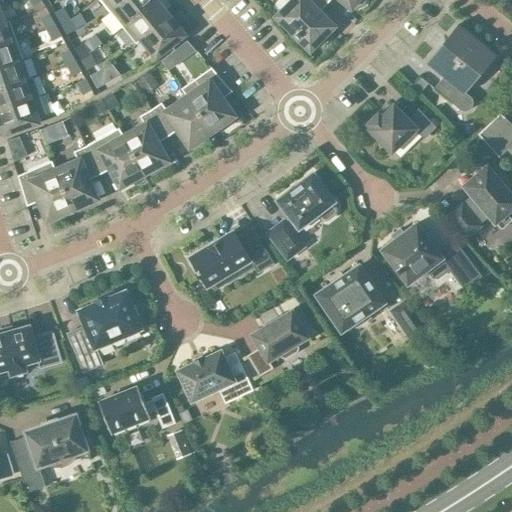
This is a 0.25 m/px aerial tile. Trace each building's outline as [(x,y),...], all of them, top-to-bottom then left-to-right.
[(99,0),(109,12),(124,0),(99,0)] [(122,28),(155,1),(154,0),(124,0),(109,12),(122,28)] [(320,39),(331,28),(332,26),(318,12),(327,4),(322,0),(291,0),(292,1),(278,15),(296,33),(295,35),(303,43),(302,45),(309,52),(321,40),(320,39)] [(322,0),(327,4),(329,0),(342,0),(345,3),(344,4),(351,10),(358,0),(322,0)] [(134,43),(168,16),(155,1),(122,28),(134,43)] [(0,25),(10,22),(9,21),(2,23),(0,16),(0,5),(3,4),(3,3),(0,4),(0,25)] [(60,24),(69,19),(63,8),(54,12),(60,24)] [(46,30),(55,25),(49,14),(40,19),(46,30)] [(168,16),(134,43),(135,44),(141,40),(154,55),(156,54),(158,56),(181,37),(179,34),(181,33),(168,16)] [(69,19),(60,24),(67,35),(75,30),(69,19)] [(0,46),(16,41),(10,22),(0,25),(0,46)] [(55,25),(46,30),(52,41),(61,36),(55,25)] [(462,111),(467,111),(470,109),(472,105),(472,100),(470,97),(465,93),(495,56),(457,25),(426,63),(443,76),(433,89),(459,109),(462,111)] [(0,67),(23,60),(16,41),(0,46),(0,67)] [(186,42),(177,50),(181,56),(188,57),(194,52),(186,42)] [(80,59),(89,54),(83,43),(74,48),(80,59)] [(66,66),(75,61),(68,50),(60,55),(66,66)] [(89,54),(80,59),(86,70),(95,65),(89,54)] [(0,88),(30,78),(23,60),(0,67),(0,88)] [(75,61),(66,66),(72,77),(81,72),(75,61)] [(221,100),(232,92),(211,68),(181,89),(211,131),(221,124),(222,125),(235,116),(230,110),(229,111),(221,100)] [(98,71),(90,76),(96,88),(105,83),(98,71)] [(148,74),(136,83),(142,93),(155,84),(148,74)] [(0,110),(29,100),(23,82),(30,80),(30,78),(0,88),(0,110)] [(419,78),(413,85),(420,91),(427,84),(419,78)] [(85,79),(76,83),(83,95),(91,91),(85,79)] [(200,138),(211,131),(181,89),(180,89),(187,98),(167,111),(161,103),(150,110),(167,137),(178,130),(186,141),(184,142),(189,149),(201,140),(200,138)] [(111,95),(102,100),(109,111),(117,106),(111,95)] [(0,110),(0,122),(3,132),(5,131),(7,134),(35,124),(34,121),(46,117),(39,97),(29,100),(0,110)] [(101,101),(95,105),(100,114),(106,111),(101,101)] [(407,120),(393,106),(381,118),(378,114),(367,124),(371,128),(369,129),(391,152),(415,129),(424,137),(434,127),(417,110),(407,120)] [(156,143),(167,137),(150,110),(139,116),(144,126),(123,137),(118,128),(143,173),(154,167),(155,169),(169,161),(164,154),(163,155),(156,143)] [(477,134),(498,157),(508,148),(511,152),(511,125),(500,113),(477,134)] [(132,180),(143,173),(118,128),(85,146),(99,175),(110,169),(117,181),(115,182),(119,189),(133,181),(132,180)] [(87,180),(99,175),(85,146),(73,152),(78,161),(56,171),(51,161),(71,209),(83,204),(84,206),(98,200),(95,192),(93,193),(87,180)] [(59,214),(71,209),(51,161),(17,176),(27,206),(39,201),(45,214),(43,214),(46,222),(60,216),(59,214)] [(506,214),(511,208),(511,195),(487,166),(463,186),(472,197),(463,205),(461,203),(446,216),(465,239),(481,226),(479,224),(488,217),(494,224),(496,222),(501,228),(511,220),(506,214)] [(335,214),(335,210),(331,204),(334,202),(312,173),(276,200),(289,217),(284,221),(283,220),(266,233),(287,260),(304,247),(292,232),(297,228),(298,229),(318,214),(322,220),(326,220),(335,214)] [(442,258),(416,223),(403,233),(399,228),(398,229),(401,234),(395,239),(391,235),(390,236),(393,240),(380,250),(407,285),(426,270),(432,278),(437,278),(449,269),(463,289),(480,276),(457,246),(442,258)] [(243,247),(233,232),(221,240),(220,238),(207,246),(208,247),(189,259),(205,286),(209,284),(214,290),(227,282),(224,275),(249,260),(257,274),(274,264),(258,238),(243,247)] [(356,327),(370,318),(367,314),(384,302),(359,265),(316,295),(341,332),(353,323),(356,327)] [(140,328),(125,292),(108,299),(106,296),(95,301),(96,304),(78,311),(85,326),(67,333),(83,372),(102,364),(95,347),(111,341),(112,344),(117,346),(123,343),(125,339),(123,335),(140,328)] [(409,340),(415,336),(425,330),(405,300),(389,311),(409,340)] [(307,336),(292,311),(293,311),(291,310),(290,311),(276,319),(265,325),(265,326),(252,334),(250,335),(251,337),(258,349),(247,356),(259,376),(272,368),(268,362),(269,361),(279,355),(281,358),(285,358),(297,351),(298,348),(296,345),(306,338),(307,338),(308,337),(307,336)] [(32,337),(29,325),(0,333),(0,377),(10,375),(26,371),(26,370),(40,366),(40,368),(61,362),(52,332),(32,337)] [(225,363),(220,351),(204,359),(203,358),(193,362),(193,364),(177,371),(191,401),(223,386),(230,400),(252,390),(236,358),(225,363)] [(144,403),(137,386),(98,402),(110,433),(150,417),(148,413),(155,410),(162,428),(174,423),(162,393),(151,398),(152,400),(144,403)] [(12,449),(27,492),(45,486),(38,466),(44,464),(46,465),(48,465),(56,466),(60,466),(67,463),(71,461),(76,456),(77,454),(78,454),(79,452),(86,450),(74,416),(56,422),(55,421),(53,421),(54,423),(46,425),(46,424),(44,425),(44,426),(25,432),(29,443),(12,449)] [(188,447),(174,452),(177,460),(191,454),(188,447)] [(0,452),(0,477),(12,475),(6,451),(0,452)]
